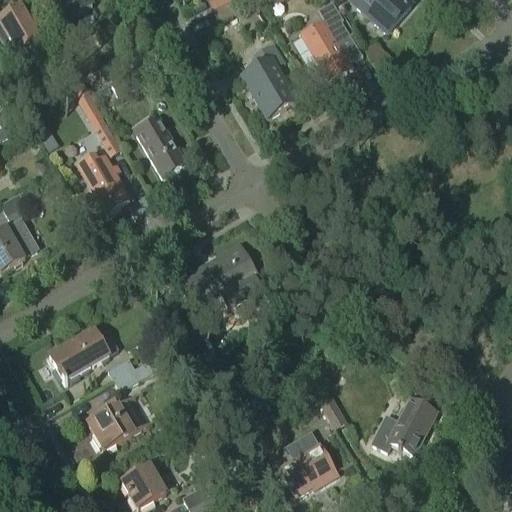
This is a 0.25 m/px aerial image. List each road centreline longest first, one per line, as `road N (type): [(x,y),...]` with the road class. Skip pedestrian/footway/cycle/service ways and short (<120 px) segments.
road 1 (residential): [(500,397),(418,351),(334,284),(250,188)]
road 2 (residential): [(250,188),(494,48),(511,28)]
road 3 (residential): [(0,333),(250,188)]
road 4 (residential): [(250,188),(138,0)]
road 5 (residential): [(441,511),(500,397)]
